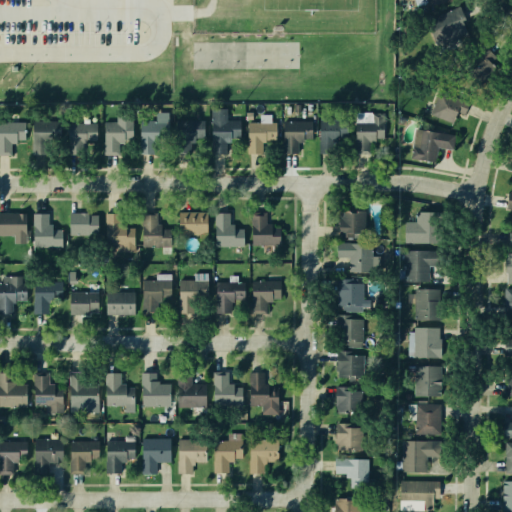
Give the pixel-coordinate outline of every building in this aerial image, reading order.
[(431,17),(457,5),(462,16),(463,28),(441,38),(431,17)] [(480,40),(498,56),(476,82),(458,66),(480,40)] [(437,87),(471,101),(464,118),(451,113),(448,122),(426,113),(437,87)] [(209,110),(209,153),(226,153),(226,133),(236,133),(236,117),(227,117),(226,109),(209,110)] [(245,121),(245,151),(272,151),(272,112),(259,112),(259,121),(245,121)] [(352,112),(353,154),(384,153),(384,127),(371,127),(371,112),(352,112)] [(174,114),(172,156),(184,157),(184,143),(201,144),(203,116),(174,114)] [(63,121),(92,119),(93,155),(65,154),(63,121)] [(0,120),(13,120),(14,133),(7,133),(7,150),(0,150),(0,120)] [(26,121),(27,157),(45,156),(44,138),(52,138),(52,120),(26,121)] [(317,120),(316,150),(333,150),(334,120),(317,120)] [(101,121),(100,154),(130,155),(131,122),(101,121)] [(138,121),(138,156),(155,155),(155,121),(138,121)] [(281,121),(308,122),(307,154),(280,154),(281,121)] [(414,128),(411,156),(431,159),(433,143),(453,146),(454,134),(414,128)] [(31,205),(47,205),(47,225),(58,226),(58,235),(30,235),(31,205)] [(140,206),(140,246),(169,246),(169,225),(158,225),(158,207),(140,206)] [(176,206),(175,230),(203,231),(203,207),(176,206)] [(66,208),(66,232),(96,233),(96,209),(66,208)] [(214,210),(229,211),(229,224),(242,225),(241,248),(212,247),(214,210)] [(0,211),(0,233),(24,233),(24,211),(0,211)] [(246,213),(248,249),(279,248),(278,228),(271,226),(270,211),(246,213)] [(337,211),(337,240),(367,240),(368,211),(337,211)] [(405,219),(434,220),(433,247),(404,246),(405,219)] [(102,235),(122,236),(122,223),(137,224),(135,254),(101,252),(102,235)] [(338,249),(372,249),(372,275),(338,275),(338,249)] [(403,251),(438,253),(437,268),(427,268),(427,284),(401,283),(403,251)] [(139,274),(140,312),(150,312),(150,293),(168,293),(168,274),(139,274)] [(0,277),(25,278),(24,299),(10,299),(10,315),(0,315),(0,277)] [(177,278),(176,314),(202,315),(203,279),(177,278)] [(210,281),(212,318),(230,317),(229,296),(243,296),(242,279),(210,281)] [(249,280),(250,313),(266,313),(265,299),(279,298),(278,279),(249,280)] [(337,281),(337,308),(361,308),(362,282),(337,281)] [(29,284),(30,316),(48,316),(48,292),(60,292),(62,283),(29,284)] [(67,288),(67,310),(95,309),(95,292),(73,293),(73,288),(67,288)] [(104,290),(104,313),(134,313),(134,289),(104,290)] [(416,291),(416,320),(439,321),(439,291),(416,291)] [(341,317),(340,341),(363,342),(364,318),(341,317)] [(412,327),(437,328),(435,360),(411,359),(412,327)] [(511,355),(503,355),(503,339),(510,339),(510,332),(511,332),(511,355)] [(334,348),(356,350),(354,377),(332,376),(334,348)] [(140,404),(171,403),(171,381),(154,381),(153,361),(138,358),(140,404)] [(412,366),(414,399),(439,398),(437,365),(412,366)] [(213,369),(229,370),(228,384),(239,384),(238,404),(211,403),(213,369)] [(120,370),(103,370),(103,406),(133,406),(133,385),(120,385),(120,370)] [(33,371),(48,372),(47,389),(62,390),(60,407),(30,404),(33,371)] [(178,406),(207,406),(207,383),(191,383),(191,371),(178,371),(178,406)] [(248,371),(246,409),(277,410),(278,386),(260,385),(261,371),(248,371)] [(0,381),(26,382),(25,407),(0,406),(0,381)] [(98,382),(100,412),(67,414),(66,384),(98,382)] [(333,383),(351,383),(350,410),(332,409),(333,383)] [(440,408),(405,405),(404,418),(414,419),(413,435),(438,437),(440,408)] [(511,437),(501,437),(500,421),(511,421),(511,437)] [(332,424),(357,426),(356,441),(362,441),(361,453),(336,451),(337,442),(331,441),(332,424)] [(32,434),(63,436),(62,462),(31,460),(32,434)] [(168,434),(138,435),(139,474),(156,474),(156,453),(168,452),(168,434)] [(67,435),(96,436),(94,456),(84,455),(83,475),(65,474),(67,435)] [(0,437),(27,437),(27,460),(9,460),(9,476),(0,476),(0,437)] [(133,437),(102,438),(102,475),(122,474),(122,457),(133,456),(133,437)] [(277,438),(245,439),(247,476),(258,476),(258,462),(278,461),(277,438)] [(175,474),(193,473),(192,461),(206,460),(206,440),(175,441),(175,474)] [(401,440),(431,442),(431,453),(421,453),(421,471),(400,470),(401,440)] [(211,441),(240,441),(240,459),(225,459),(225,475),(211,475),(211,441)] [(333,456),(368,457),(368,476),(346,476),(346,467),(333,467),(333,456)] [(398,480),(397,511),(431,511),(432,481),(398,480)] [(511,510),(502,510),(503,481),(511,481),(511,510)] [(333,495),(333,511),(360,511),(360,494),(333,495)]
